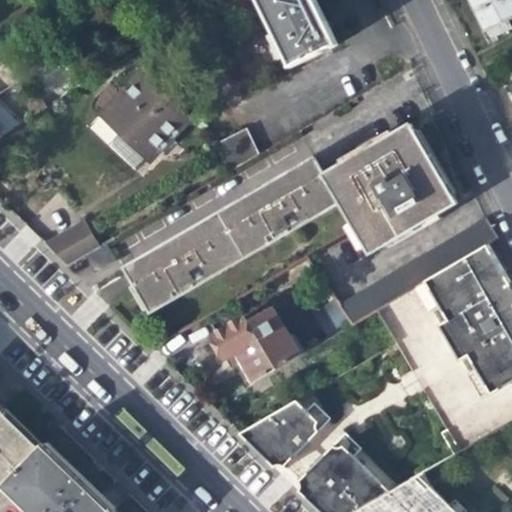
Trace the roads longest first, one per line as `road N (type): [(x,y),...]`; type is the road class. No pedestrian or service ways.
road 1 (secondary): [(232,511),(0,286)]
road 2 (residential): [(413,0),(511,201)]
